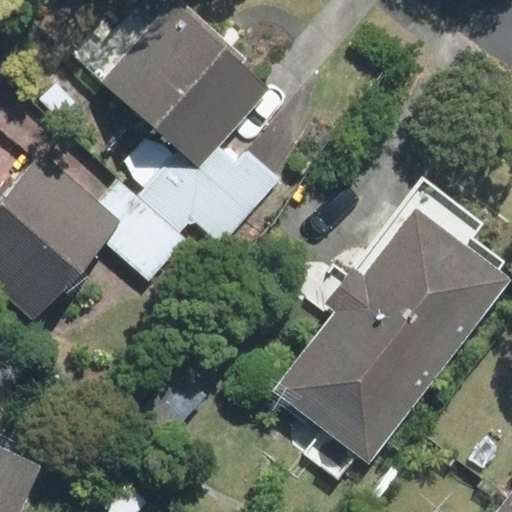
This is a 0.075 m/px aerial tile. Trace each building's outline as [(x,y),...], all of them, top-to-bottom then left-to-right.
[(222,134),(261,87),(157,0),(155,0),(86,82),(147,135),(190,171),(222,134)] [(190,171),(147,135),(86,207),(106,224),(88,245),(137,287),(179,237),(206,260),(275,179),(222,134),(190,171)] [(86,207),(26,155),(0,185),(0,300),(24,320),(88,245),(106,224),(86,207)] [(490,282),(386,210),(259,392),(364,465),(490,282)] [(511,511),(511,446),(506,454),(511,457),(511,482),(490,511),(511,511)] [(0,511),(4,511),(26,469),(0,455),(0,511)]
